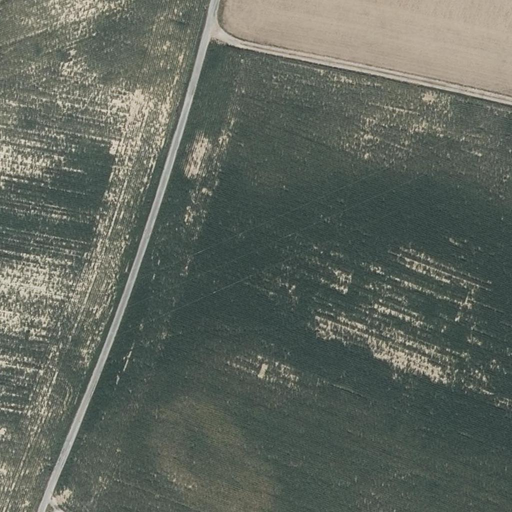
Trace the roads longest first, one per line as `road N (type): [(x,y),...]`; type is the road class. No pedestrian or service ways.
road 1 (unclassified): [(42,511),(136,265),(214,0)]
road 2 (track): [(207,33),(511,104)]
